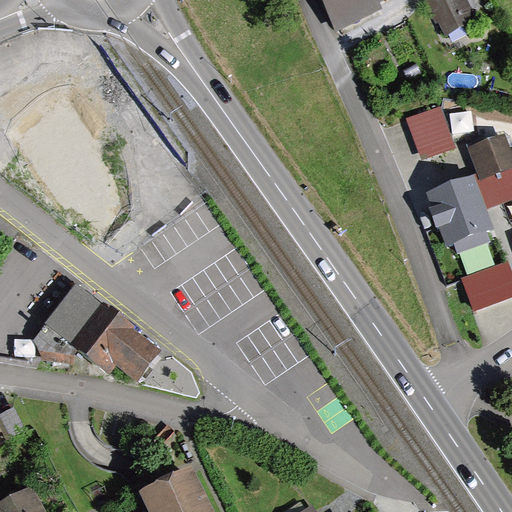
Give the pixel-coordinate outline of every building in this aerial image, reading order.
[(326,0),(340,28),(381,7),(378,1),(380,0),(326,0)] [(427,0),(443,32),(475,17),(467,0),(427,0)] [(442,106),(407,119),(422,161),(458,148),(442,106)] [(480,178),(511,165),(511,151),(505,133),(469,148),(478,173),(480,178)] [(511,199),(511,165),(480,178),(478,173),(474,174),(486,209),(511,199)] [(448,185),(427,192),(433,207),(430,208),(437,226),(440,225),(446,244),(454,241),(458,252),(490,241),(487,231),(494,229),(486,209),(474,174),(448,185)] [(511,277),(506,262),(462,279),(475,311),(511,296),(511,277)] [(138,326),(76,283),(34,341),(41,359),(69,362),(79,352),(109,375),(117,364),(139,380),(161,350),(136,331),(138,326)] [(213,511),(191,466),(139,491),(149,511),(213,511)] [(46,511),(34,486),(0,502),(0,511),(46,511)]
